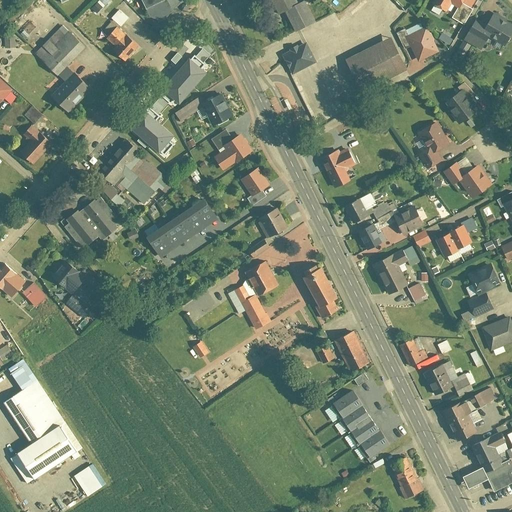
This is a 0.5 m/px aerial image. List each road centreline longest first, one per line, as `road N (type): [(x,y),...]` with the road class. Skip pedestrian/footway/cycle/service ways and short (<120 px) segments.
road 1 (secondary): [(462,511),(288,153)]
road 2 (residential): [(210,0),(0,243)]
road 3 (secondary): [(288,153),(210,0)]
